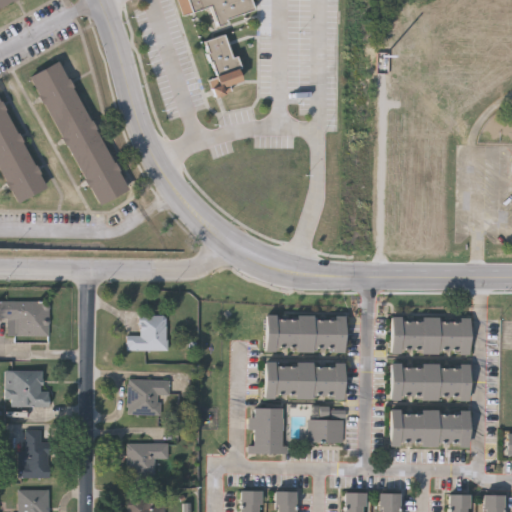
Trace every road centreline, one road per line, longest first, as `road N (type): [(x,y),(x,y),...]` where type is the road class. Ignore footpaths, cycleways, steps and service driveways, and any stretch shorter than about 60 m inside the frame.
road 1 (tertiary): [(511,276),(353,279),(291,270),(232,245),(157,164),(98,0)]
road 2 (residential): [(84,511),(90,268)]
road 3 (residential): [(232,245),(202,268),(0,266)]
